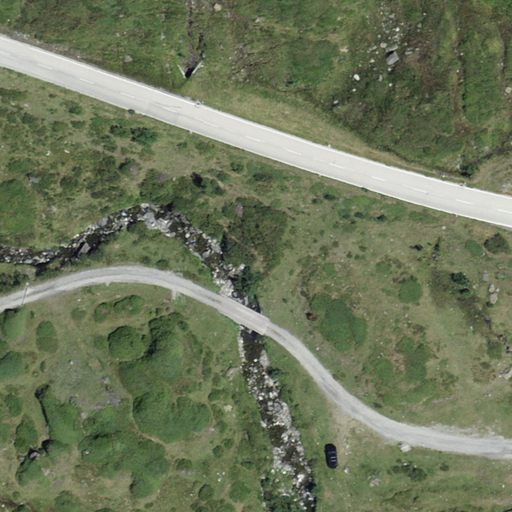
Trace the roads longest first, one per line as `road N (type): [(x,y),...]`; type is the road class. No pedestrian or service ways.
road 1 (track): [(511,449),(448,443),(379,423),(266,328),(148,275),(84,279),(0,305)]
road 2 (secondary): [(511,211),(302,155),(0,52)]
